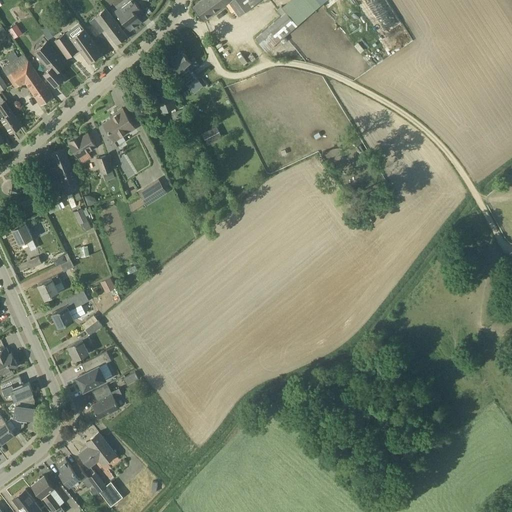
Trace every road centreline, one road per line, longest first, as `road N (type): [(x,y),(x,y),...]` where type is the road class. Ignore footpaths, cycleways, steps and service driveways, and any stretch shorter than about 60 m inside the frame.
road 1 (track): [(510,250),(444,150),(397,108),(291,63),(229,76),(180,3)]
road 2 (residential): [(0,170),(166,27),(180,3)]
road 3 (residential): [(0,471),(28,451),(46,409),(43,378),(0,274)]
